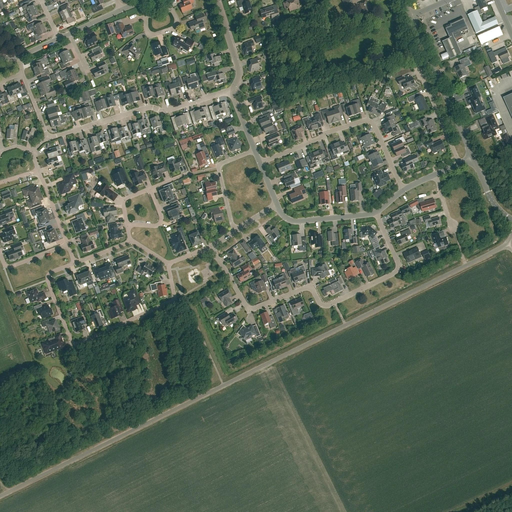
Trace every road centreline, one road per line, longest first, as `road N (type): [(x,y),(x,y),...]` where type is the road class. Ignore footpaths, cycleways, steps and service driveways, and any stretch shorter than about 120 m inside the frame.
road 1 (unclassified): [(0,495),(510,242)]
road 2 (residential): [(211,245),(250,308),(305,287),(324,306),(397,269),(375,212)]
road 3 (residential): [(74,263),(47,279),(73,344),(170,302),(168,264)]
road 4 (residential): [(403,189),(365,120),(260,163)]
road 5 (residential): [(47,138),(232,91)]
road 6 (unclassified): [(472,157),(410,16)]
